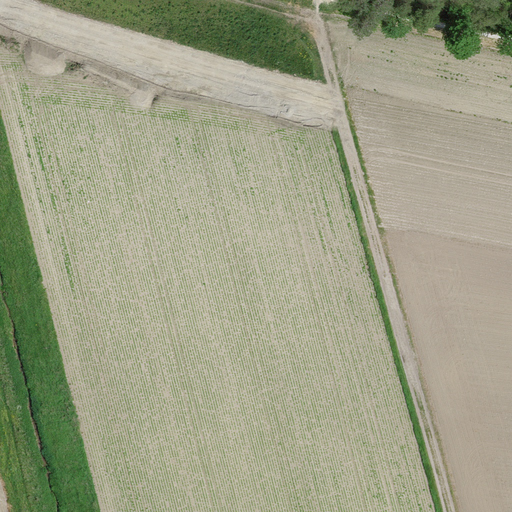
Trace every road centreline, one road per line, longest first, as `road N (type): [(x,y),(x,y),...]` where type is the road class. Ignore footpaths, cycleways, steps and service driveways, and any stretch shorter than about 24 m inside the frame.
road 1 (track): [(0,4),(269,82),(511,137)]
road 2 (track): [(334,97),(448,511)]
